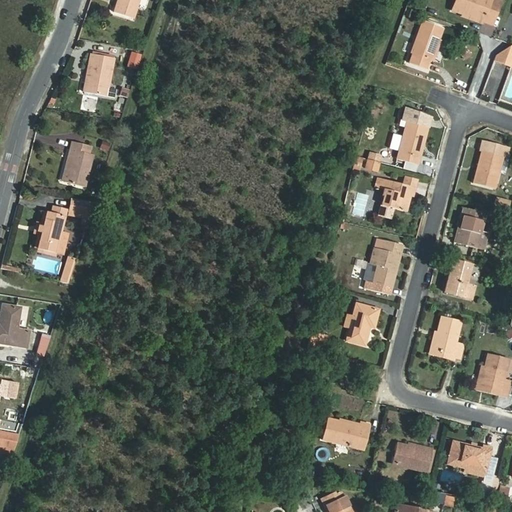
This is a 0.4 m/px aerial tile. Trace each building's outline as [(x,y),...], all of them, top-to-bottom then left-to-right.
[(119,0),(115,12),(135,19),(141,0),(119,0)] [(504,0),(503,0),(459,0),(456,10),(494,24),(504,0)] [(437,60),(445,39),(449,29),(428,21),(415,64),(431,70),(435,60),(437,60)] [(448,41),(445,39),(437,60),(440,62),(448,41)] [(511,44),(510,44),(497,55),(495,60),(511,65),(511,44)] [(465,61),(471,54),(463,46),(456,53),(465,61)] [(112,58),(90,55),(86,80),(89,80),(87,94),(106,97),(106,96),(108,88),(112,58)] [(116,89),(108,88),(106,96),(115,97),(116,89)] [(132,91),(124,89),(122,95),(130,97),(132,91)] [(432,120),(407,110),(404,121),(408,123),(398,160),(418,167),(432,120)] [(107,151),(109,143),(100,141),(98,149),(107,151)] [(71,143),(69,152),(72,152),(64,183),(86,188),(94,157),(90,157),(92,148),(71,143)] [(508,149),(483,143),(475,185),(495,189),(503,159),(506,160),(508,149)] [(72,152),(69,152),(62,182),(64,183),(72,152)] [(366,153),(365,159),(379,161),(380,155),(366,153)] [(360,158),(357,169),(364,171),(367,160),(360,158)] [(370,169),(381,172),(384,164),(372,161),(370,169)] [(405,180),(403,187),(415,191),(417,183),(405,180)] [(380,200),(382,200),(376,220),(388,223),(391,212),(403,215),(407,200),(412,201),(415,191),(403,187),(378,181),(376,190),(382,192),(380,200)] [(351,214),(364,217),(368,195),(356,193),(351,214)] [(72,200),(70,212),(91,217),(95,205),(72,200)] [(36,250),(57,254),(62,234),(67,211),(53,207),(52,214),(45,212),(42,226),(37,225),(35,233),(40,235),(36,250)] [(455,244),(478,250),(482,233),(486,217),(464,211),(455,244)] [(482,233),(478,250),(484,251),(488,234),(482,233)] [(62,234),(57,254),(62,256),(67,236),(62,234)] [(391,287),(396,272),(393,271),(394,265),(397,266),(403,246),(385,241),(383,249),(376,248),(371,264),(378,266),(374,283),(364,280),(362,287),(389,295),(391,287)] [(472,266),(454,260),(445,291),(471,299),(474,286),(468,284),(472,266)] [(69,283),(74,268),(64,265),(59,281),(69,283)] [(378,312),(355,306),(346,343),(364,348),(369,329),(374,329),(378,312)] [(0,325),(0,343),(25,348),(28,331),(17,330),(20,309),(3,307),(0,325)] [(349,330),(353,315),(347,314),(343,328),(349,330)] [(437,317),(433,332),(428,350),(445,355),(445,358),(453,360),(458,345),(451,343),(456,322),(437,317)] [(428,350),(433,332),(429,331),(423,355),(444,361),(445,358),(445,355),(428,350)] [(320,340),(322,333),(314,332),(310,349),(324,353),(327,343),(320,340)] [(329,335),(322,333),(320,340),(327,343),(329,335)] [(488,354),(482,372),(479,385),(498,390),(497,396),(503,398),(509,380),(503,379),(508,360),(488,354)] [(479,385),(482,372),(478,372),(474,390),(497,396),(498,390),(479,385)] [(0,382),(0,406),(2,397),(9,397),(11,383),(0,382)] [(360,428),(328,420),(323,440),(363,451),(369,426),(360,424),(360,428)] [(0,432),(0,451),(3,452),(13,454),(19,435),(0,432)] [(484,451),(454,443),(448,466),(486,476),(490,461),(493,450),(484,448),(484,451)] [(421,460),(405,456),(393,452),(388,471),(423,480),(429,458),(422,455),(421,460)] [(406,452),(405,456),(421,460),(422,455),(406,452)] [(498,463),(490,461),(486,475),(486,477),(488,478),(486,483),(483,482),(480,495),(489,497),(498,463)] [(307,475),(319,476),(320,468),(308,467),(307,475)] [(466,471),(465,474),(486,479),(486,477),(486,476),(466,471)] [(499,485),(495,498),(504,501),(508,488),(499,485)] [(332,511),(354,511),(348,498),(346,499),(340,502),(338,498),(337,495),(325,501),(329,508),(330,507),(332,511)] [(451,508),(453,498),(444,496),(442,505),(451,508)]
